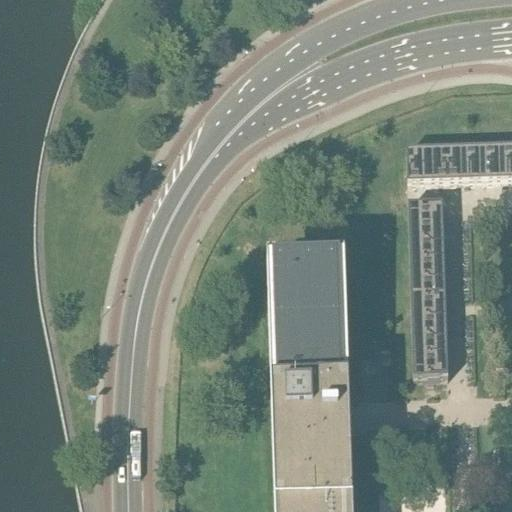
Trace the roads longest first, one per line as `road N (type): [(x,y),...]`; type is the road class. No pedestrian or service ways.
road 1 (tertiary): [(129,511),(142,294),(159,241),(209,155)]
road 2 (tertiary): [(209,155),(362,69),(446,46),(511,39)]
road 3 (tertiary): [(456,0),(317,46),(261,89),(209,155)]
